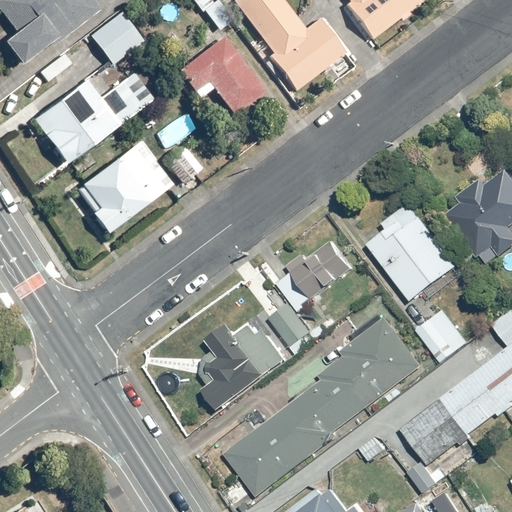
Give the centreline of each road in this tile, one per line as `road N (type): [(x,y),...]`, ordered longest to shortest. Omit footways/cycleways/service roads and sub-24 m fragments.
road 1 (residential): [(67,345),(511,11)]
road 2 (secondary): [(86,372),(175,511)]
road 3 (secondary): [(0,240),(67,345)]
